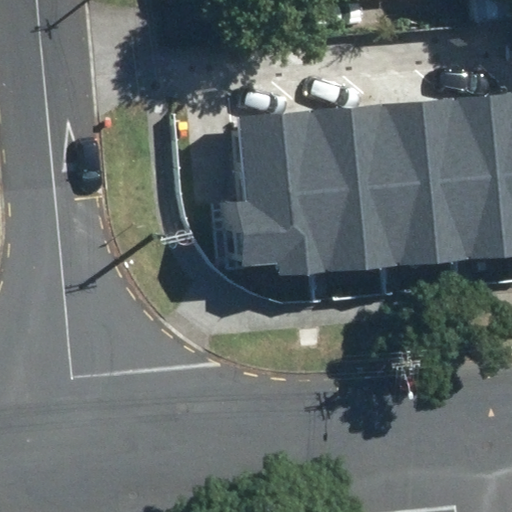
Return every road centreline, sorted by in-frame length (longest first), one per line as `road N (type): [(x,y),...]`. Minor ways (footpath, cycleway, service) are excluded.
road 1 (residential): [(39,0),(85,459)]
road 2 (residential): [(85,459),(448,426)]
